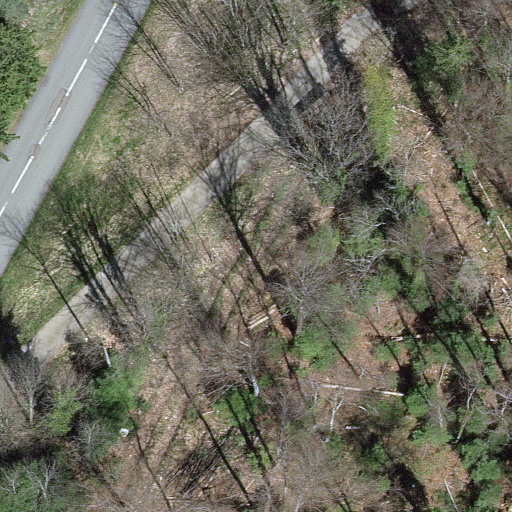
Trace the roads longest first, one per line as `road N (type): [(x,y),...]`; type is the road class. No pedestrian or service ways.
road 1 (unclassified): [(400,0),(318,70),(0,391)]
road 2 (secondary): [(0,215),(115,0)]
